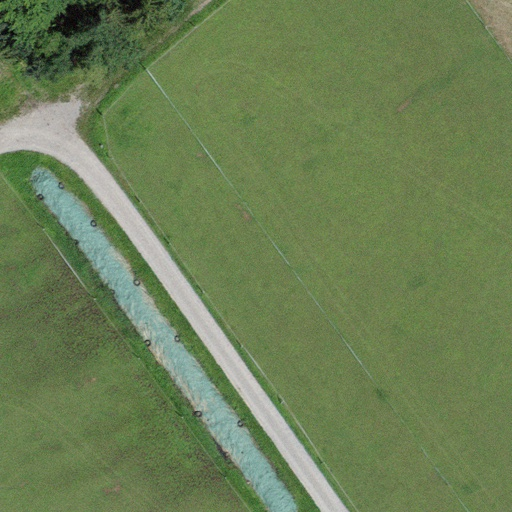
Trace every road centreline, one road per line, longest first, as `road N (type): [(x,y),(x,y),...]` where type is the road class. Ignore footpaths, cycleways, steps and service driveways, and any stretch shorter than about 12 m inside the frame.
road 1 (track): [(19,135),(105,189),(334,511)]
road 2 (track): [(163,0),(0,145)]
